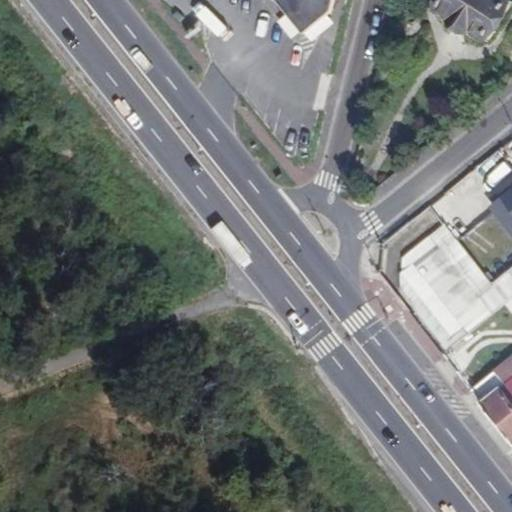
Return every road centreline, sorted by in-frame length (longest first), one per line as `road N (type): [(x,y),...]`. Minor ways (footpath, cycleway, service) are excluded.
road 1 (primary): [(49,0),(458,511)]
road 2 (track): [(0,393),(271,280)]
road 3 (primary): [(511,511),(329,281)]
road 4 (primary): [(264,201),(104,0)]
road 5 (residential): [(374,0),(320,199)]
road 6 (residential): [(350,225),(373,220),(511,108)]
